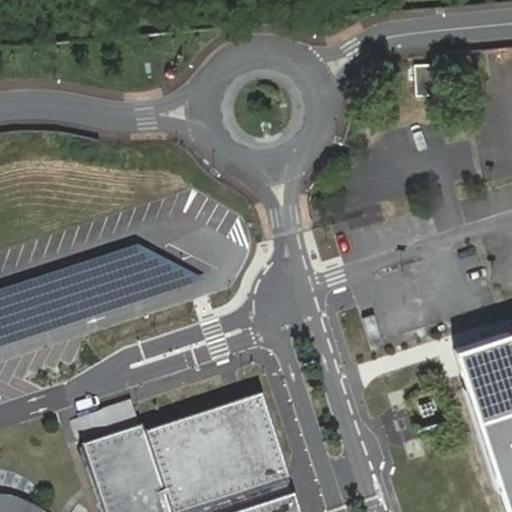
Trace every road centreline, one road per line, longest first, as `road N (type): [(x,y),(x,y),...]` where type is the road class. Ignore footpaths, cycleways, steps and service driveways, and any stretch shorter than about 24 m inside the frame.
road 1 (unclassified): [(285,235),(269,295),(325,475)]
road 2 (unclassified): [(359,464),(285,235)]
road 3 (residential): [(312,80),(382,39),(511,25)]
road 4 (residential): [(0,106),(126,117),(202,111)]
road 5 (residential): [(312,80),(284,54),(245,52),(213,74),(202,111)]
